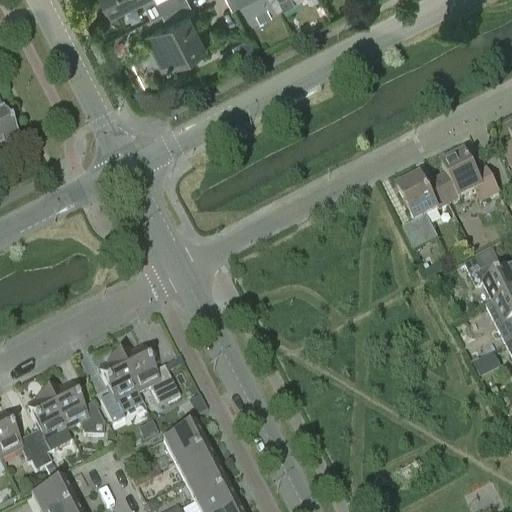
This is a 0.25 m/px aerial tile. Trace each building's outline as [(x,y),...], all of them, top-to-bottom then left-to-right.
[(163,13),(188,0),(187,0),(161,0),(158,2),(157,0),(106,0),(113,12),(135,0),(141,0),(151,19),(162,13),(163,13)] [(188,0),(163,13),(168,24),(146,36),(163,69),(206,47),(189,14),(194,12),(188,0)] [(277,6),(273,0),(243,0),(252,18),(277,6)] [(255,59),(245,41),(235,47),(244,65),(255,59)] [(0,104),(0,153),(20,143),(0,104)] [(511,133),(509,135),(511,141),(511,150),(503,155),(511,171),(511,133)] [(436,184),(449,209),(475,196),(481,206),(498,198),(486,174),(476,179),(465,158),(443,169),(447,179),(436,184)] [(449,209),(436,184),(426,190),(420,180),(398,192),(427,248),(438,242),(427,221),(449,209)] [(493,307),(511,297),(511,271),(504,276),(492,254),(464,269),(470,280),(476,291),(483,287),(493,306),(493,307)] [(511,297),(493,307),(493,306),(485,310),(496,330),(506,349),(511,346),(511,297)] [(118,360),(138,399),(151,393),(160,410),(180,400),(175,391),(165,369),(154,375),(142,350),(131,356),(130,353),(118,360)] [(138,399),(118,360),(107,365),(109,367),(99,372),(111,396),(101,402),(114,428),(126,422),(119,408),(138,399)] [(474,366),(473,367),(480,381),(481,380),(488,377),(481,362),(474,366)] [(58,390),(47,396),(66,433),(78,427),(83,438),(103,438),(104,427),(92,406),(82,411),(69,387),(59,393),(58,390)] [(66,433),(47,396),(35,402),(36,405),(27,410),(39,433),(28,439),(44,470),(51,466),(46,458),(50,456),(47,451),(56,446),(53,440),(66,433)] [(0,463),(1,465),(21,455),(29,467),(31,466),(35,475),(44,470),(28,439),(17,444),(3,418),(0,419),(0,463)] [(174,467),(206,450),(195,429),(163,445),(174,467)] [(216,470),(206,450),(174,467),(184,487),(216,470)] [(424,477),(418,467),(396,479),(402,489),(424,477)] [(156,469),(143,476),(148,484),(161,477),(156,469)] [(226,490),(216,470),(184,487),(194,507),(226,490)] [(148,484),(143,476),(130,482),(135,491),(148,484)] [(35,511),(61,511),(74,506),(63,485),(30,501),(35,511)] [(226,490),(194,507),(196,511),(233,511),(237,511),(226,490)] [(155,502),(146,507),(148,511),(157,511),(158,508),(155,502)]
